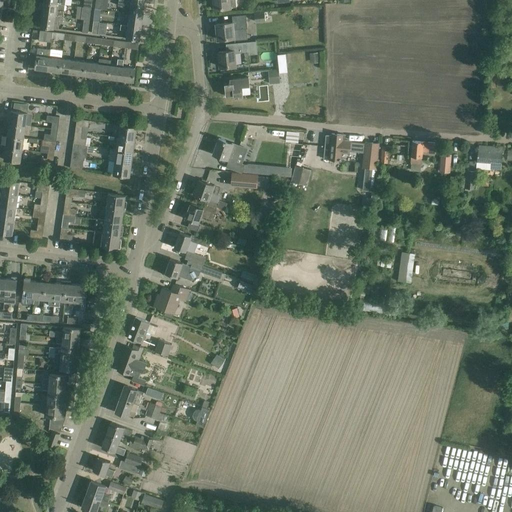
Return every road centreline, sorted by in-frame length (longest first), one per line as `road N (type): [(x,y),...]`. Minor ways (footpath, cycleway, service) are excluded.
road 1 (residential): [(511,141),(201,117)]
road 2 (unclassified): [(56,511),(113,358),(136,266)]
road 3 (residential): [(157,113),(2,93)]
road 4 (residential): [(140,240),(157,237),(169,218),(201,117)]
road 5 (residential): [(136,266),(0,253)]
road 6 (unclassified): [(140,240),(157,113)]
